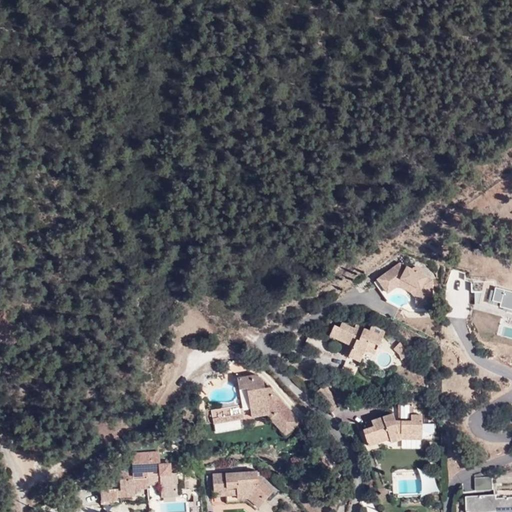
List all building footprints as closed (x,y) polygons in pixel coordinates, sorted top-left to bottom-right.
[(426,283),(426,278),(421,275),(421,269),(416,266),(411,269),(400,263),(378,279),(382,285),(390,279),(394,284),(401,279),(419,288),(419,298),(432,298),(432,285),(430,284),(426,283)] [(419,288),(401,279),(394,284),(390,279),(382,285),(387,292),(395,286),(403,288),(411,292),(416,298),(416,307),(431,308),(432,298),(419,298),(419,288)] [(495,281),(472,282),(472,292),(474,292),(475,304),(511,313),(511,291),(496,286),(495,281)] [(374,343),(381,330),(372,326),(369,331),(356,325),(354,328),(347,325),(345,330),(340,327),(334,325),(330,335),(353,346),(348,356),(360,361),(365,349),(375,354),(379,345),(374,343)] [(379,345),(385,332),(381,330),(374,343),(379,345)] [(407,350),(400,343),(394,349),(400,355),(407,350)] [(409,356),(407,350),(400,355),(402,360),(409,356)] [(256,374),(236,378),(237,389),(245,388),(250,416),(265,414),(284,435),(298,422),(268,388),(263,389),(262,382),(256,374)] [(320,398),(330,391),(325,385),(316,392),(320,398)] [(341,405),(330,391),(320,398),(332,412),(341,405)] [(401,433),(422,433),(422,415),(413,415),(413,402),(399,402),(399,421),(395,421),(393,414),(366,423),(368,428),(363,430),(367,442),(377,439),(378,442),(390,439),(391,442),(401,439),(401,433)] [(242,413),(211,418),(212,423),(243,418),(242,413)] [(135,485),(147,485),(159,484),(160,497),(176,496),(176,485),(177,485),(176,473),(170,473),(169,463),(159,464),(158,451),(130,453),(131,470),(119,471),(120,489),(111,489),(111,484),(100,484),(100,491),(99,491),(100,503),(135,501),(135,490),(135,485)] [(256,509),(258,506),(256,504),(262,497),(264,499),(271,491),(256,477),(255,471),(211,474),(212,495),(225,495),(226,502),(246,501),(256,509)] [(491,476),(474,478),(475,490),(493,489),(491,476)] [(511,511),(511,491),(509,492),(509,491),(496,492),(496,495),(466,497),(467,511),(511,511)] [(256,504),(258,506),(264,499),(262,497),(256,504)]
